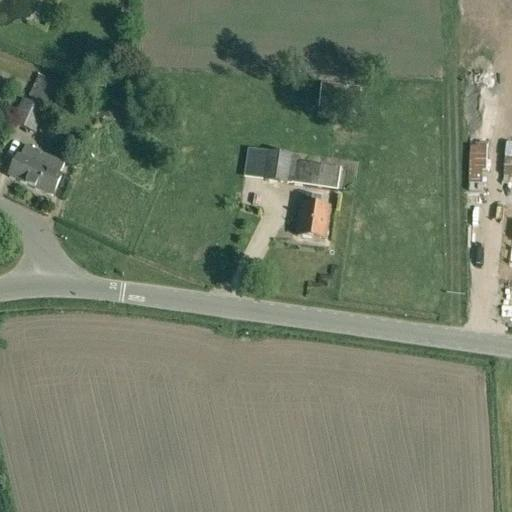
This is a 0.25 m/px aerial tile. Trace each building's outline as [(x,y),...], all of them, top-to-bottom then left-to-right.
[(29,100),(48,108),(59,85),(40,77),(29,100)] [(360,89),(320,84),(318,110),(358,115),(360,89)] [(24,102),(14,126),(39,137),(49,112),(24,102)] [(25,147),(20,158),(18,157),(8,179),(51,198),(60,177),(59,176),(63,165),(25,147)] [(468,170),(468,183),(481,183),(482,173),(486,173),(487,148),(469,147),(468,170)] [(291,157),(267,152),(249,150),(245,179),(287,186),(291,157)] [(342,194),(343,170),(296,162),(292,186),(342,194)] [(302,196),(301,206),(296,237),(324,242),(329,210),(319,209),(321,199),(302,196)]
